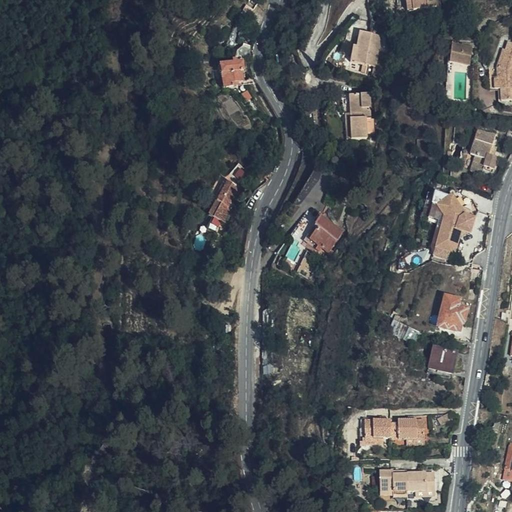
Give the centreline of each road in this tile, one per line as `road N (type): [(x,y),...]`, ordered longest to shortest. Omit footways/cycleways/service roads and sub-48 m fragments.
road 1 (tertiary): [(262,511),(250,467),(247,337),(257,235),(293,148),(291,124),(261,63),(281,0)]
road 2 (tertiary): [(459,511),(511,179)]
